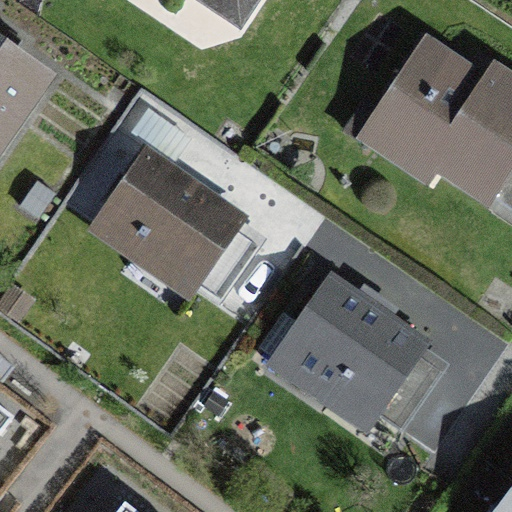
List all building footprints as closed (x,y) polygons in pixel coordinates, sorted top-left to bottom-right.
[(178,0),(233,39),(258,0),(178,0)] [(475,80),(417,42),(347,149),(423,199),(434,182),(486,216),(511,175),(511,82),(485,64),(475,80)] [(0,155),(47,88),(0,55),(0,155)] [(244,222),(141,152),(79,243),(181,313),(244,222)] [(431,346),(329,276),(259,378),(361,447),(431,346)] [(0,294),(0,461),(78,350),(0,294)] [(284,511),(194,446),(145,511),(284,511)]
